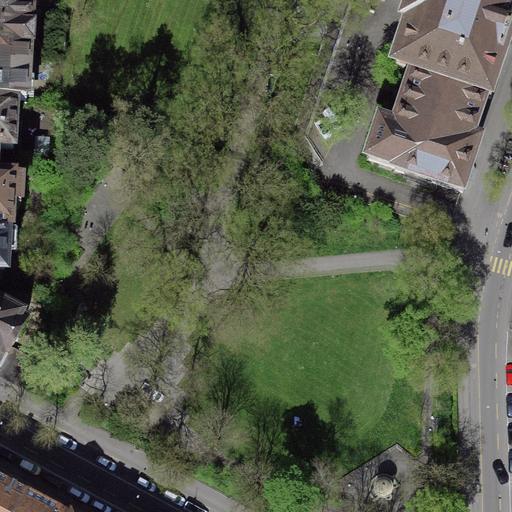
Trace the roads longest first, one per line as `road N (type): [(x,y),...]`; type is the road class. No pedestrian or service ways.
road 1 (tertiary): [(495,511),(492,340),(511,244)]
road 2 (tertiary): [(0,425),(163,511)]
